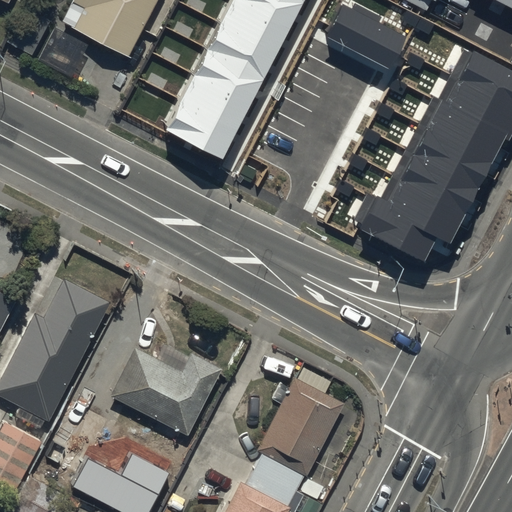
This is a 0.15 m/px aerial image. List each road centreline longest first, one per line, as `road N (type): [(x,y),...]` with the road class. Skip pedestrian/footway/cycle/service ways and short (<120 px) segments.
road 1 (tertiary): [(158,209),(269,241),(392,292),(446,298),(507,284)]
road 2 (tertiary): [(158,209),(453,380)]
road 3 (tertiary): [(0,126),(158,209)]
road 4 (primary): [(385,511),(453,380)]
road 5 (primary): [(453,380),(468,400),(471,433),(442,511)]
